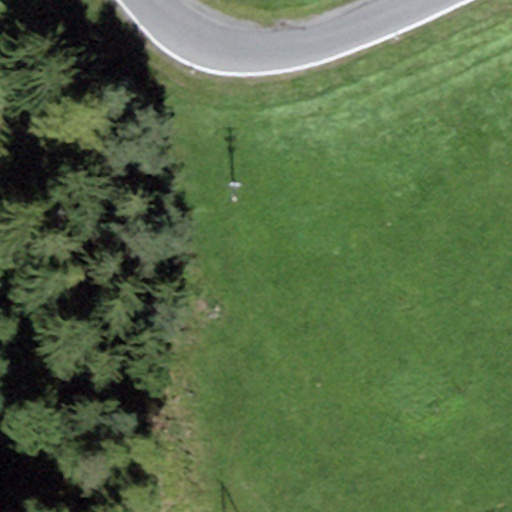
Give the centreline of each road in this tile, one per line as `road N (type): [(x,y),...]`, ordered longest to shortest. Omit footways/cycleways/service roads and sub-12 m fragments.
road 1 (tertiary): [(150,0),(223,46),(309,51),(419,0)]
road 2 (track): [(0,310),(62,511)]
